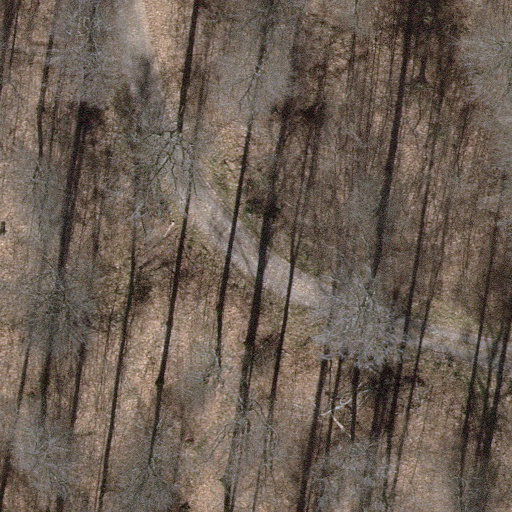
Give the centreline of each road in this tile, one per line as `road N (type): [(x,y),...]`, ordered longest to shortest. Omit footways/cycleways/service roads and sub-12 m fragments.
road 1 (track): [(288,279),(217,219),(168,137),(143,51)]
road 2 (track): [(227,511),(288,279)]
road 3 (track): [(511,359),(378,326),(288,279)]
